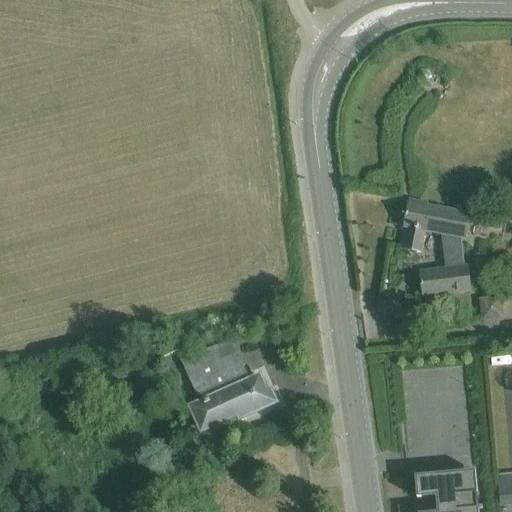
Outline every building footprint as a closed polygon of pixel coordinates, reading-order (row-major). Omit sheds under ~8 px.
[(421,71),(417,77),(420,84),(428,84),(432,78),(429,71),(421,71)] [(424,298),(471,292),(468,269),(466,269),(462,240),(464,241),(468,215),(409,205),(405,228),(408,229),(404,252),(420,255),(424,233),(441,236),(446,271),(421,275),(424,298)] [(503,301),(481,304),(483,327),(506,324),(503,301)] [(207,435),(273,405),(267,391),(263,393),(257,380),(240,388),(236,379),(245,375),(228,340),(179,363),(195,399),(197,398),(200,405),(189,410),(199,433),(205,430),(207,435)] [(455,473),(415,477),(417,499),(436,497),(437,511),(478,511),(479,510),(478,510),(477,494),(475,472),(455,473)]
